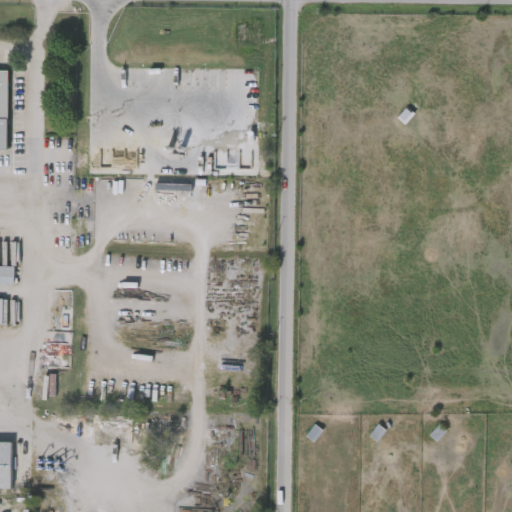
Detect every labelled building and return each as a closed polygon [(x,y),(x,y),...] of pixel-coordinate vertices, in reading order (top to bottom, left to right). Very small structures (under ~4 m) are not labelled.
[(405,125),(398,118),(407,108),(415,115),(405,125)] [(0,266),(13,266),(13,284),(0,284),(0,266)] [(386,431),(378,443),(370,437),(379,425),(386,431)] [(430,436),(440,425),(447,432),(438,442),(430,436)] [(306,437),(315,426),(323,432),(314,443),(306,437)] [(12,489),(0,489),(0,442),(12,442),(12,489)]
